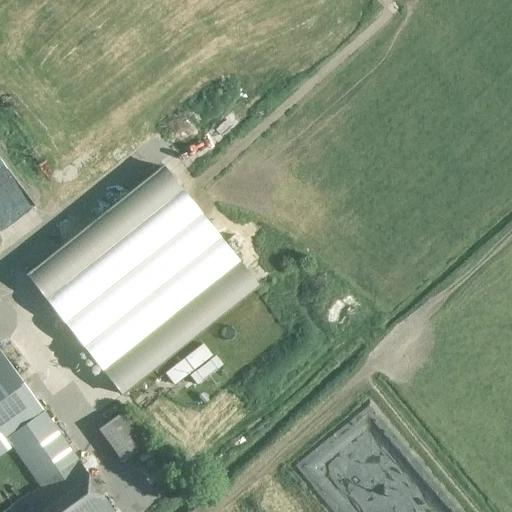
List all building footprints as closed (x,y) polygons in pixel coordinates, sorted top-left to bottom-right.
[(166,164),(26,275),(122,396),(262,285),(166,164)] [(164,374),(174,387),(211,357),(208,354),(202,345),(164,374)] [(0,455),(11,447),(40,487),(4,511),(113,511),(0,353),(0,455)] [(312,480),(370,418),(358,406),(299,469),(312,480)] [(142,447),(121,418),(99,432),(121,462),(142,447)] [(272,487),(255,497),(263,511),(300,511),(302,511),(293,496),(281,503),(272,487)]
